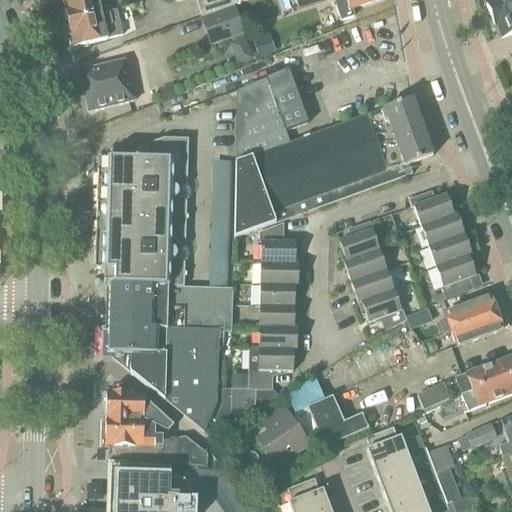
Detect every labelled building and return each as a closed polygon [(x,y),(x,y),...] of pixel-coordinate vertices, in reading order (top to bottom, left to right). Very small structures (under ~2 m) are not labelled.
[(68,24),(102,16),(99,3),(113,0),(112,0),(62,0),(65,10),(63,14),(64,20),(68,22),(68,24)] [(237,6),(235,0),(175,0),(176,2),(182,0),(195,0),(201,19),(237,6)] [(294,0),(298,11),(326,2),(324,0),(294,0)] [(346,0),(350,11),(382,0),(381,0),(346,0)] [(511,0),(498,0),(487,4),(495,26),(497,25),(502,39),(511,34),(511,0)] [(201,21),(210,47),(244,35),(234,9),(201,21)] [(102,16),(68,24),(69,26),(67,30),(68,36),(72,38),(74,49),(122,38),(119,24),(116,12),(102,16)] [(269,35),(252,41),(258,59),(269,56),(267,51),(273,49),(269,35)] [(88,115),(134,103),(124,63),(78,74),(88,115)] [(306,125),(287,73),(236,92),(233,241),(412,176),(408,166),(432,158),(412,101),(288,146),(284,133),(306,125)] [(159,92),(163,103),(177,97),(173,86),(159,92)] [(96,200),(184,202),(183,201),(183,192),(187,188),(188,142),(164,141),(141,149),(140,163),(104,162),(104,176),(97,176),(96,200)] [(430,193),(423,196),(425,203),(433,201),(430,193)] [(425,203),(423,196),(415,199),(418,206),(425,203)] [(418,206),(415,199),(407,201),(410,209),(412,209),(419,229),(455,216),(450,205),(447,206),(444,197),(433,201),(425,203),(418,206)] [(96,200),(95,241),(112,242),(185,244),(186,205),(184,202),(96,200)] [(455,216),(419,229),(427,249),(462,236),(455,216)] [(356,236),(349,239),(337,243),(341,252),(338,254),(342,265),(377,252),(370,232),(372,231),(369,223),(361,226),(364,234),(356,236)] [(260,265),(298,266),(298,254),(295,254),(295,244),(283,244),(283,225),(259,234),(259,244),(261,244),(260,265)] [(361,226),(354,229),(356,236),(364,234),(361,226)] [(356,236),(354,229),(346,232),(349,239),(356,236)] [(462,236),(427,249),(434,269),(469,256),(462,236)] [(112,242),(95,241),(94,273),(110,273),(109,287),(184,290),(184,266),(181,263),(181,253),(185,250),(185,244),(112,242)] [(377,252),(342,265),(349,285),(384,272),(377,252)] [(473,268),(469,256),(434,269),(442,289),(440,290),(442,296),(434,299),(436,305),(444,303),(444,301),(466,293),(462,282),(474,278),(470,269),(473,268)] [(260,265),(260,287),(297,288),(298,266),(260,265)] [(384,272),(349,285),(357,305),(392,292),(384,272)] [(184,290),(109,287),(107,355),(151,357),(149,391),(204,435),(217,405),(219,336),(232,336),(233,291),(184,290)] [(260,287),(260,308),(294,309),(294,297),(297,297),(297,288),(260,287)] [(399,313),(392,292),(357,305),(361,317),(364,315),(367,325),(378,321),(383,334),(404,322),(401,312),(399,313)] [(443,336),(496,316),(490,299),(444,316),(446,322),(439,324),(443,336)] [(294,309),(260,308),(259,330),(297,331),(297,321),(293,321),(294,309)] [(496,316),(443,336),(443,337),(451,334),(457,349),(502,332),(496,316)] [(259,330),(259,351),(296,352),(297,331),(259,330)] [(434,343),(426,346),(430,356),(438,353),(434,343)] [(249,353),(248,392),(255,392),(272,393),(272,374),(292,374),(293,364),(296,364),(296,352),(259,351),(259,353),(249,353)] [(461,397),(511,378),(511,359),(455,380),(461,397)] [(461,397),(467,413),(511,396),(511,378),(461,397)] [(424,412),(450,401),(443,385),(417,397),(424,412)] [(106,394),(105,422),(143,423),(144,402),(133,402),(133,395),(128,395),(128,392),(124,388),(116,388),(112,392),(112,394),(107,394),(106,394)] [(230,391),(230,397),(229,408),(242,409),(242,402),(238,402),(236,399),(236,392),(230,391)] [(245,392),(236,392),(236,399),(238,402),(242,402),(245,402),(245,392)] [(248,392),(245,392),(245,402),(255,402),(255,392),(248,392)] [(230,397),(222,396),(222,406),(214,424),(229,424),(229,408),(230,397)] [(333,399),(307,410),(325,450),(369,431),(363,416),(344,424),(333,399)] [(268,435),(256,442),(275,471),(309,449),(281,407),(259,421),(268,435)] [(229,408),(229,424),(232,424),(246,414),(242,409),(229,408)] [(424,419),(417,422),(421,431),(429,427),(424,419)] [(106,463),(111,464),(116,464),(116,465),(121,465),(127,466),(158,468),(158,467),(159,466),(159,465),(206,469),(207,457),(186,440),(185,440),(179,441),(177,441),(167,441),(167,436),(143,423),(105,422),(104,450),(106,450),(106,463)] [(471,450),(471,452),(496,441),(490,426),(465,437),(466,439),(457,443),(462,454),(471,450)] [(502,459),(511,454),(511,428),(505,432),(509,444),(498,449),(502,459)] [(370,451),(366,452),(372,469),(407,456),(400,439),(397,441),(393,430),(366,440),(370,451)] [(497,477),(500,486),(511,482),(511,481),(511,454),(502,459),(507,472),(506,473),(507,473),(497,477)] [(413,472),(407,456),(372,469),(378,485),(413,472)] [(439,487),(453,482),(449,471),(435,477),(439,487)] [(419,488),(413,472),(378,485),(384,501),(419,488)] [(195,511),(196,504),(191,504),(188,503),(189,488),(184,482),(169,482),(109,480),(108,511),(195,511)] [(320,511),(329,509),(322,492),(319,494),(314,482),(287,492),(292,504),(288,505),(290,511),(320,511)] [(511,484),(511,482),(500,486),(505,498),(511,495),(511,484)] [(402,511),(425,504),(419,488),(384,501),(388,511),(402,511)] [(451,505),(453,511),(471,511),(473,511),(468,499),(451,505)]
